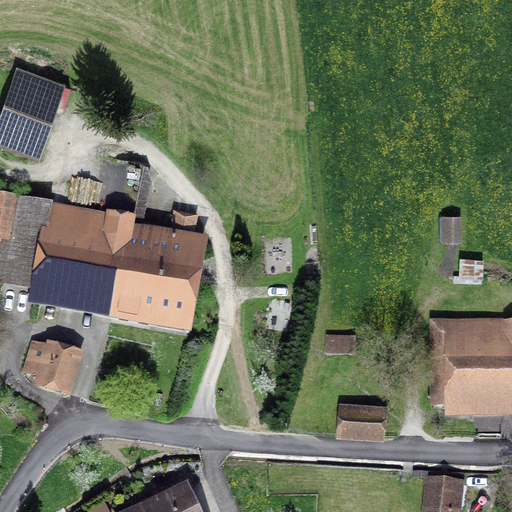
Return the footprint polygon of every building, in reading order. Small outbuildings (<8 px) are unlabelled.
[(9,149),(31,157),(57,83),(17,69),(0,118),(0,142),(10,146),(9,149)] [(144,165),(117,159),(105,217),(111,218),(133,223),(144,165)] [(0,238),(9,240),(17,198),(0,194),(0,238)] [(170,238),(132,231),(133,223),(111,218),(105,217),(19,201),(19,198),(17,198),(9,240),(1,284),(185,319),(199,244),(192,242),(196,218),(174,214),(170,238)] [(458,241),(459,216),(445,216),(445,241),(458,241)] [(433,325),(434,404),(511,402),(511,327),(508,327),(507,324),(433,325)] [(351,354),(352,339),(329,338),(328,353),(351,354)] [(43,377),(41,384),(65,391),(75,357),(34,345),(26,372),(43,377)] [(342,435),(378,439),(379,418),(344,415),(342,435)] [(431,479),(426,511),(453,511),(457,482),(431,479)] [(194,511),(185,490),(154,504),(155,506),(142,511),(194,511)]
